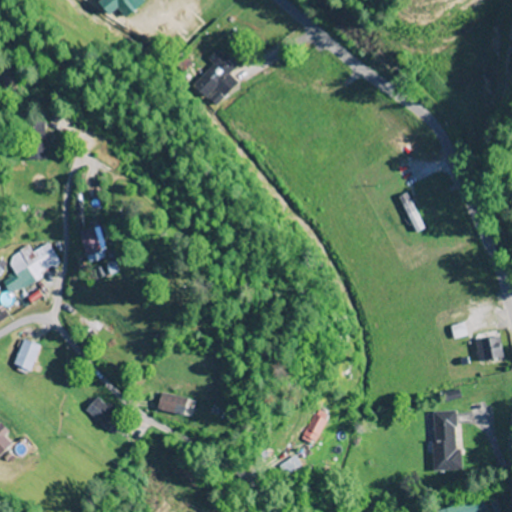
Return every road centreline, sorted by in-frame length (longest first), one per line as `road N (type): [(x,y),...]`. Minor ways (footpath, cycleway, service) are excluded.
road 1 (residential): [(274,0),(433,134),(468,204),(511,334)]
road 2 (residential): [(294,511),(247,464),(147,399),(59,309)]
road 3 (residential): [(59,309),(84,133)]
